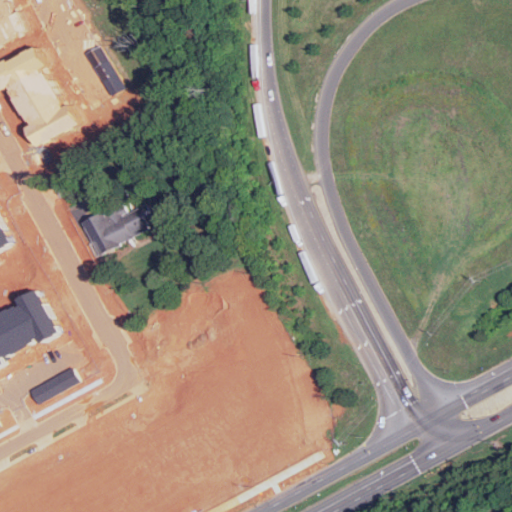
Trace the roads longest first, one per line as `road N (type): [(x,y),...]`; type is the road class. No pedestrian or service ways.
road 1 (motorway): [(444,413),(354,250),(323,152),(327,98),(343,58),(407,0)]
road 2 (residential): [(0,458),(119,393),(131,378),(120,341),(0,121)]
road 3 (motorway): [(265,0),(272,96),(301,205)]
road 4 (primary): [(415,428),(260,511)]
road 5 (motorway): [(347,302),(415,428)]
road 6 (primary): [(334,511),(449,449)]
